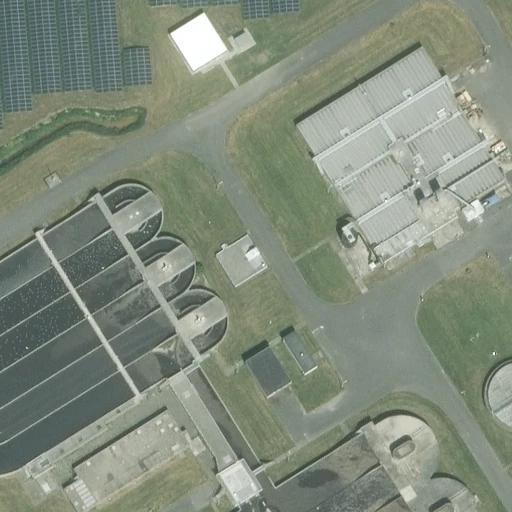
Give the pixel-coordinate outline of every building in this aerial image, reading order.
[(204,17),(171,37),(194,74),(227,53),(204,17)] [(250,44),(244,35),(234,41),(240,50),(250,44)] [(295,127),(382,266),(428,237),(436,250),(511,202),(511,195),(421,49),(295,127)] [(246,238),(215,257),(235,290),(267,271),(246,238)] [(317,370),(294,334),(282,342),(305,378),(317,370)] [(266,400),(290,384),(269,350),(245,366),(266,400)] [(489,388),(487,398),(489,408),(493,417),(501,425),(508,429),(511,429),(511,366),(510,367),(498,373),(493,379),(489,388)] [(79,481),(63,491),(76,511),(86,511),(189,448),(167,412),(73,471),(79,481)] [(46,456),(26,468),(34,480),(53,468),(46,456)] [(450,494),(433,505),(437,511),(440,511),(456,502),(450,494)]
